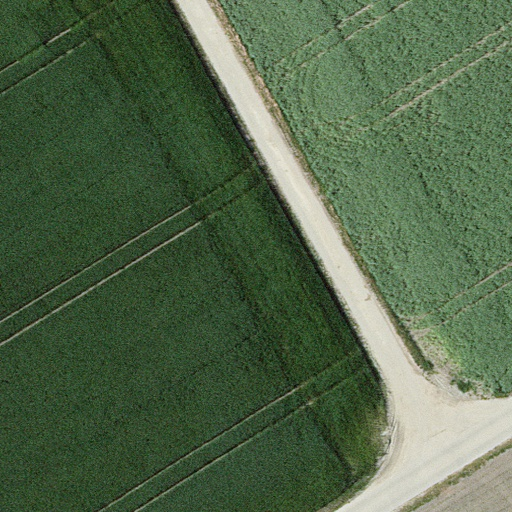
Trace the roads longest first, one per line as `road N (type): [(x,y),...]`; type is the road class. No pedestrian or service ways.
road 1 (track): [(473,445),(217,0)]
road 2 (track): [(367,511),(511,422)]
